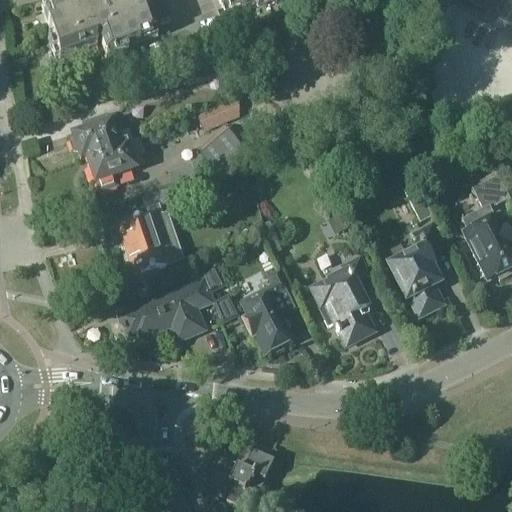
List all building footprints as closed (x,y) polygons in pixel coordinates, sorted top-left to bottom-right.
[(86,0),(64,0),(46,6),(52,25),(48,26),(59,60),(97,47),(95,39),(100,38),(106,57),(140,46),(138,41),(156,34),(151,20),(144,0),(132,0),(128,2),(116,6),(114,0),(99,0),(103,11),(91,15),(89,8),(86,0)] [(218,0),(222,11),(226,22),(244,15),(242,10),(269,0),(218,0)] [(476,8),(480,0),(465,0),(465,2),(476,8)] [(495,0),(480,0),(476,8),(487,14),(495,0)] [(495,0),(487,14),(494,18),(504,0),(495,0)] [(506,25),(511,13),(511,0),(510,0),(499,21),(506,25)] [(236,76),(248,72),(242,55),(226,60),(218,62),(218,63),(202,69),(206,80),(234,71),(236,76)] [(150,81),(127,89),(131,100),(154,92),(150,81)] [(239,101),(197,118),(204,135),(240,119),(239,101)] [(511,138),(511,113),(511,112),(500,117),(510,140),(511,138)] [(499,145),(510,140),(500,117),(488,122),(499,145)] [(81,162),(86,160),(119,148),(118,147),(114,134),(122,131),(119,123),(111,126),(108,118),(85,126),(88,133),(72,138),(73,140),(70,143),(73,153),(78,154),(81,162)] [(240,145),(225,129),(199,151),(204,156),(192,167),(168,176),(173,187),(174,187),(200,177),(216,172),(245,161),(240,145)] [(100,194),(117,188),(113,179),(134,171),(130,159),(138,157),(139,159),(145,157),(139,140),(125,145),(118,147),(119,148),(86,160),(90,172),(89,175),(91,181),(94,182),(95,186),(96,185),(100,194)] [(248,172),(245,161),(216,172),(220,183),(248,172)] [(461,224),(466,233),(463,235),(488,284),(498,279),(500,281),(511,275),(511,241),(506,229),(504,230),(498,217),(494,219),(490,211),(509,202),(498,179),(493,182),(486,169),(477,174),(483,187),(471,192),(482,214),(461,224)] [(205,191),(200,177),(174,187),(177,194),(186,191),(188,198),(205,191)] [(417,186),(404,193),(421,226),(434,219),(417,186)] [(149,218),(117,229),(118,230),(119,230),(121,235),(123,234),(124,238),(123,239),(125,246),(129,246),(134,259),(130,262),(136,277),(134,278),(134,279),(146,275),(147,276),(158,272),(157,271),(166,268),(151,223),(162,219),(159,208),(177,202),(172,189),(142,200),(146,212),(147,212),(149,218)] [(270,226),(264,228),(270,246),(274,256),(282,253),(270,226)] [(406,258),(401,249),(384,258),(407,301),(410,300),(419,319),(442,307),(432,288),(444,282),(430,253),(444,247),(434,227),(411,238),(418,252),(406,258)] [(361,259),(338,271),(342,278),(315,292),(323,308),(321,309),(331,329),(336,327),(340,334),(337,336),(340,341),(342,340),(344,343),(353,339),(355,343),(372,334),(362,314),(367,311),(360,297),(361,296),(357,286),(371,280),(361,259)] [(214,270),(201,275),(209,296),(222,290),(214,270)] [(241,308),(246,317),(239,320),(243,328),(245,327),(252,341),(255,339),(264,358),(272,354),(277,354),(283,351),(285,347),(293,343),(289,334),(290,331),(287,326),(283,324),(279,318),(296,309),(278,273),(266,279),(271,287),(242,302),(244,306),(241,308)] [(187,281),(192,290),(119,320),(122,327),(120,328),(122,332),(124,332),(127,340),(135,337),(137,342),(171,329),(177,344),(203,333),(194,312),(213,304),(209,296),(201,275),(187,281)] [(237,319),(229,298),(213,304),(222,325),(237,319)] [(226,504),(236,509),(241,511),(249,511),(257,497),(257,498),(265,481),(274,463),(252,452),(243,470),(237,467),(236,468),(234,467),(234,468),(235,469),(229,481),(228,480),(227,481),(229,482),(228,483),(235,487),(226,504)]
